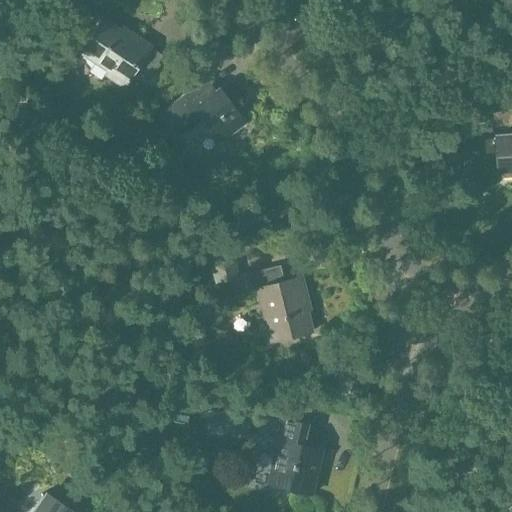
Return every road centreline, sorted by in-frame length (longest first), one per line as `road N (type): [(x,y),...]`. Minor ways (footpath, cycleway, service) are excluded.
road 1 (residential): [(394,260),(372,194),(322,106),(215,0)]
road 2 (residential): [(405,385),(422,343),(492,287)]
road 3 (residential): [(373,511),(405,385)]
road 4 (residential): [(405,385),(394,260)]
